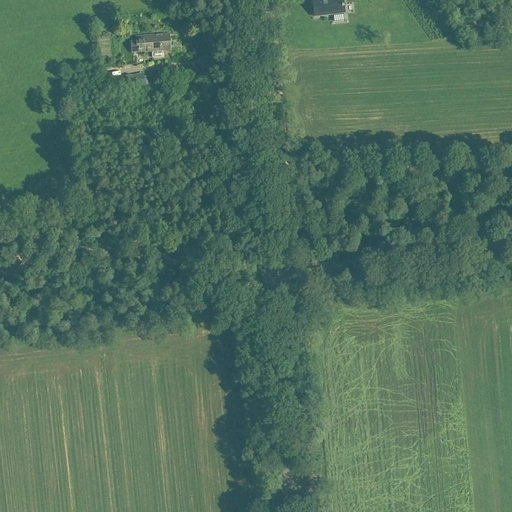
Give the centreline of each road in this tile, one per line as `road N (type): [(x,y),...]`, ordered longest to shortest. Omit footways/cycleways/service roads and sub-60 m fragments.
road 1 (unclassified): [(270,278),(244,0)]
road 2 (track): [(271,284),(100,252),(0,272)]
road 3 (unclassified): [(270,278),(511,244)]
road 4 (unclassified): [(292,511),(270,278)]
